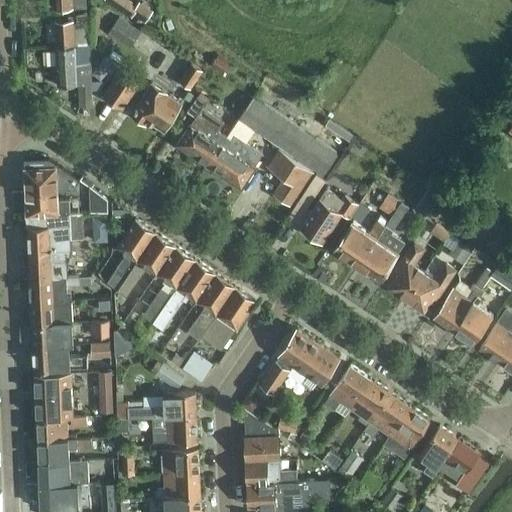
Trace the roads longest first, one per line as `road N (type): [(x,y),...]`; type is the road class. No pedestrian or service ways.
road 1 (residential): [(289,300),(19,119)]
road 2 (residential): [(9,511),(0,267)]
road 3 (residential): [(490,428),(289,300)]
road 4 (residential): [(225,511),(221,403),(289,300)]
